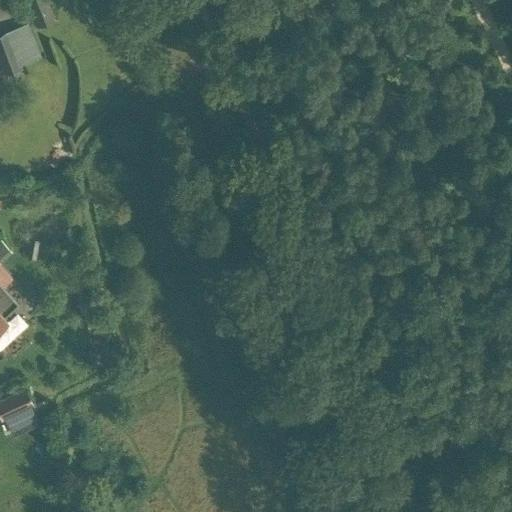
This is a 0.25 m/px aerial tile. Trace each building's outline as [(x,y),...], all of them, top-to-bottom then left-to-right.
[(56,17),(49,0),(27,0),(37,25),(56,17)] [(0,31),(0,63),(4,75),(43,60),(28,21),(0,31)] [(0,238),(0,255),(2,258),(10,250),(0,238)] [(0,324),(6,318),(4,315),(18,302),(0,282),(0,324)] [(25,388),(0,399),(0,417),(1,419),(3,418),(33,404),(25,388)] [(32,403),(33,404),(3,418),(8,428),(34,417),(36,420),(48,414),(41,399),(32,403)]
